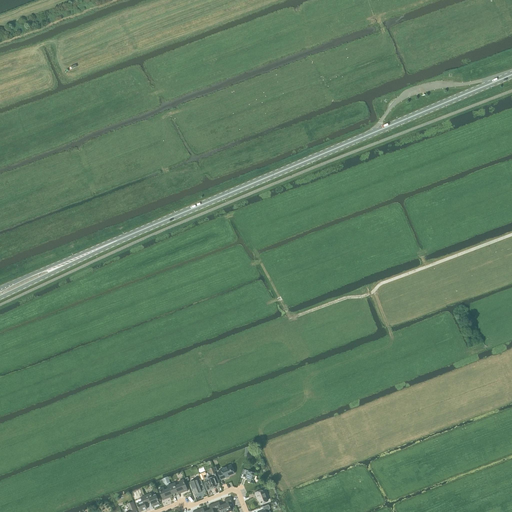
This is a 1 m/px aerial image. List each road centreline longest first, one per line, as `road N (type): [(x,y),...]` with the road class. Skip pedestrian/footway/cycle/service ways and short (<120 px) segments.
road 1 (secondary): [(87,254),(375,132)]
road 2 (track): [(511,234),(290,318)]
road 3 (secondary): [(375,132),(501,79)]
road 4 (track): [(304,43),(428,0)]
